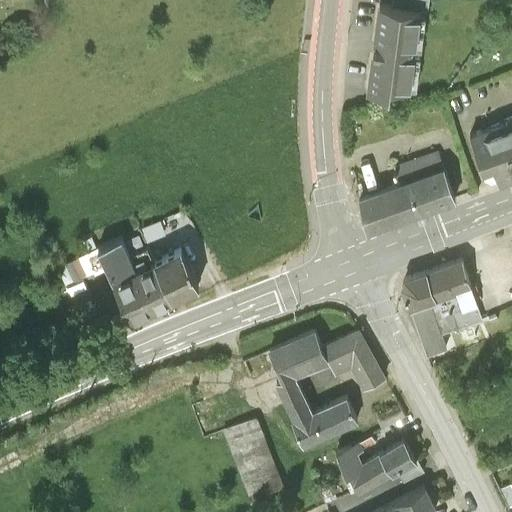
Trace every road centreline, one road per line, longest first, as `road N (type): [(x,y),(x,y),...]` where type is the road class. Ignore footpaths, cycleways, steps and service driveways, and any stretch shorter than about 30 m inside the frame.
road 1 (secondary): [(357,264),(0,412)]
road 2 (tertiary): [(485,511),(357,264)]
road 3 (tertiary): [(334,0),(324,146),(357,264)]
road 4 (secondary): [(357,264),(511,208)]
